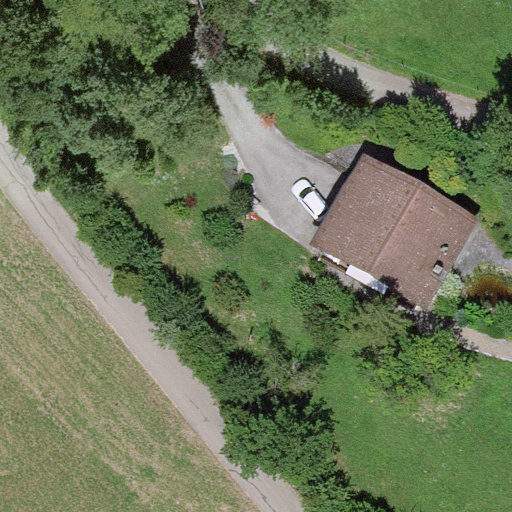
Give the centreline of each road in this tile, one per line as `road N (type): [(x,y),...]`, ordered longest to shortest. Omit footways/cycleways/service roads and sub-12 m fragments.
road 1 (track): [(0,155),(111,314),(276,511)]
road 2 (track): [(511,131),(341,72),(246,23),(229,0)]
